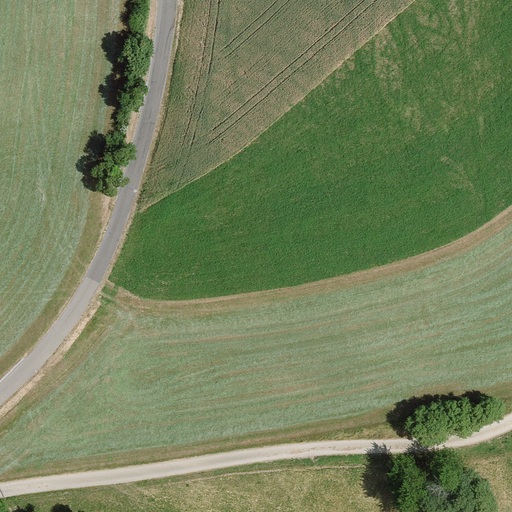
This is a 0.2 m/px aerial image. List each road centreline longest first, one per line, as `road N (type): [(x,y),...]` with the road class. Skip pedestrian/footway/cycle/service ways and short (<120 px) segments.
road 1 (track): [(0,492),(301,448),(436,444),(511,421)]
road 2 (unclassified): [(169,0),(156,91),(103,261),(71,317),(0,394)]
